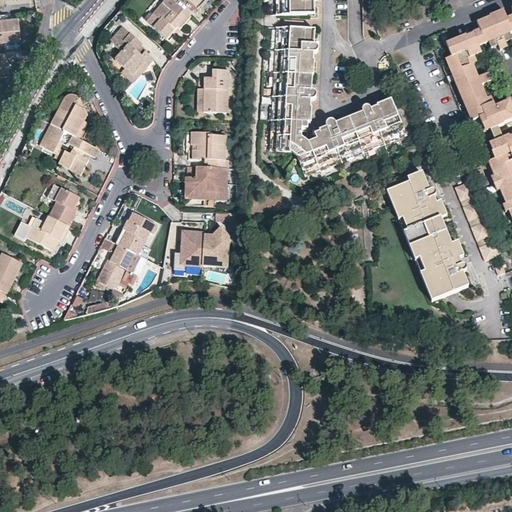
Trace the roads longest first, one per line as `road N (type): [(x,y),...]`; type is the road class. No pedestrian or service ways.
road 1 (secondary): [(511,435),(127,511)]
road 2 (secondary): [(241,319),(270,337),(294,369),(295,410),(273,445),(65,511)]
road 3 (secondary): [(211,511),(511,453)]
road 4 (primary): [(511,375),(378,362),(241,319)]
road 5 (primary): [(241,319),(179,318),(0,380)]
road 6 (residential): [(329,0),(326,98),(335,106),(373,92),(367,55),(409,36)]
road 7 (primary): [(314,511),(511,469)]
road 8 (residential): [(47,298),(77,268),(126,174),(130,142)]
road 9 (residential): [(130,142),(156,141),(173,73),(213,35)]
road 10 (secondary): [(0,146),(68,36)]
road 11 (residential): [(454,153),(409,36)]
road 12 (residential): [(130,142),(92,63),(68,36)]
